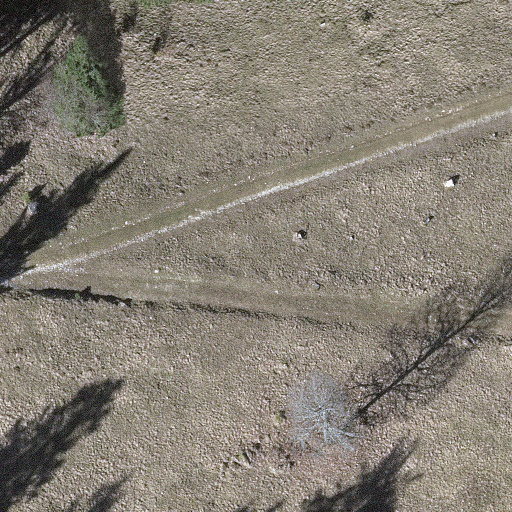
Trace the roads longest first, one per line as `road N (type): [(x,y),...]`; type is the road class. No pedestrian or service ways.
road 1 (track): [(511,110),(0,277)]
road 2 (track): [(9,275),(511,329)]
